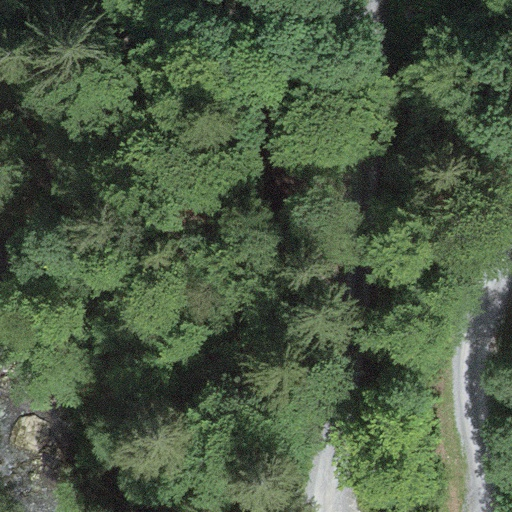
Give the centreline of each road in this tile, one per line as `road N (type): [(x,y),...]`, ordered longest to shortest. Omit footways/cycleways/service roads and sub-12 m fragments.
road 1 (track): [(362,0),(342,407),(323,511)]
road 2 (track): [(493,511),(470,386),(481,310),(511,255)]
